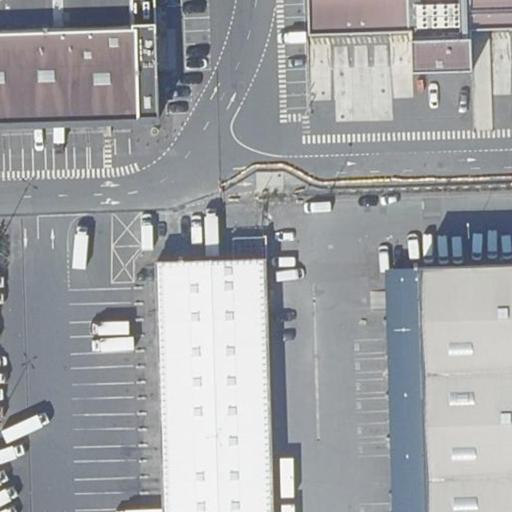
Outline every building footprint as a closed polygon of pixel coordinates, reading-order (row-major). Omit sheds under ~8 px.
[(154,0),(0,0),(0,124),(159,119),(154,0)] [(511,0),(308,0),(309,35),(412,32),(413,72),(473,70),(472,29),(511,27),(511,0)] [(155,262),(162,511),(274,511),(266,259),(155,262)] [(426,511),(511,511),(511,265),(419,269),(426,511)] [(392,511),(426,511),(419,269),(385,269),(392,511)]
